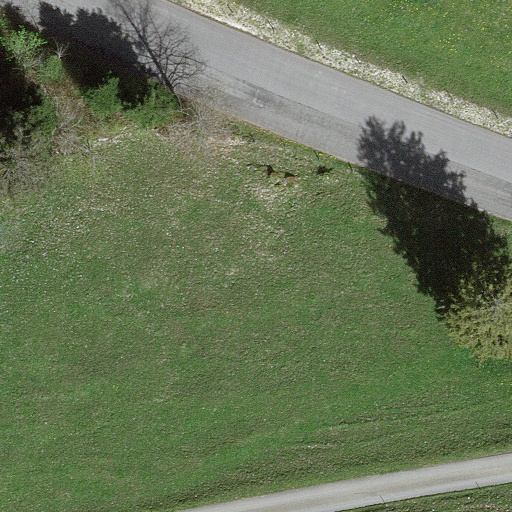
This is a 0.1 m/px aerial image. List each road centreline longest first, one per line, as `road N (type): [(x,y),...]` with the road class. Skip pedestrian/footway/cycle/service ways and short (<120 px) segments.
road 1 (unclassified): [(33,0),(216,82),(511,190)]
road 2 (track): [(234,511),(511,460)]
